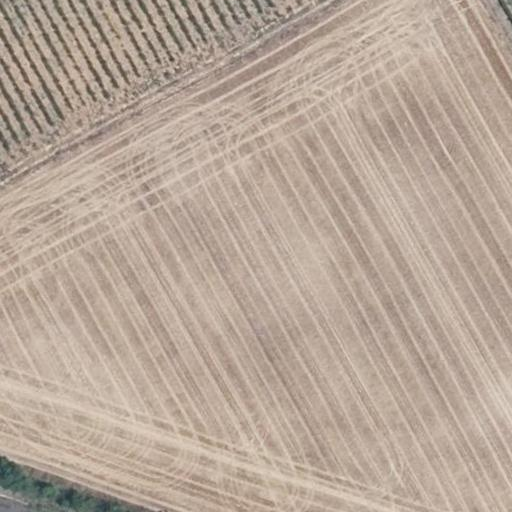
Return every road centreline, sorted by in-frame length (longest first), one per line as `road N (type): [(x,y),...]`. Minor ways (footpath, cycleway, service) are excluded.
road 1 (track): [(0,178),(318,0)]
road 2 (track): [(0,461),(161,511)]
